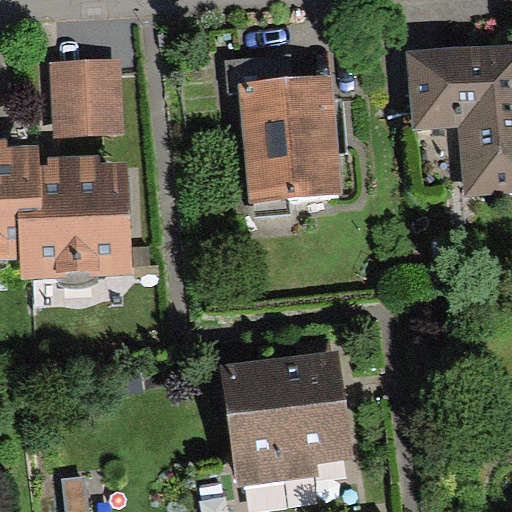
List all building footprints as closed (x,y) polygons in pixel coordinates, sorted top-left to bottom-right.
[(511,50),(406,61),(413,139),(459,134),(465,205),(511,200),(511,50)] [(346,203),(335,84),(287,89),(284,60),(227,65),(230,97),(241,96),(252,212),(346,203)] [(122,64),(50,68),(54,143),(126,139),(122,64)] [(23,288),(135,283),(129,170),(102,171),(102,163),(41,166),(40,154),(10,156),(9,149),(0,149),(0,268),(22,267),(23,288)] [(340,359),(220,377),(238,496),(319,484),(318,472),(356,466),(340,359)] [(88,511),(86,480),(63,483),(66,511),(88,511)]
